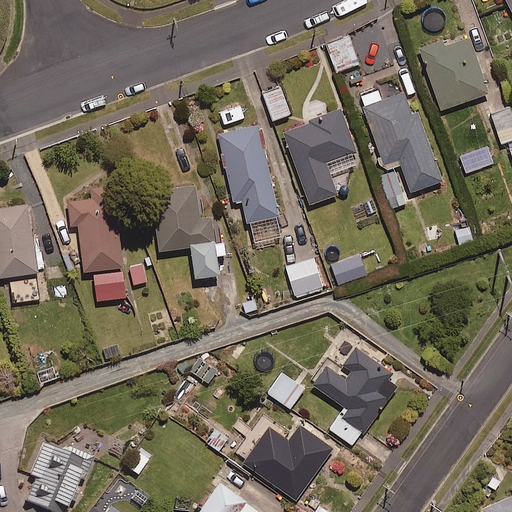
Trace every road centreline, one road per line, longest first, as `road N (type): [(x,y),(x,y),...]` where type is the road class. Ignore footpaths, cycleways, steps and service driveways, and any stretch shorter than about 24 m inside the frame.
road 1 (residential): [(86,76),(290,0)]
road 2 (residential): [(400,511),(511,358)]
